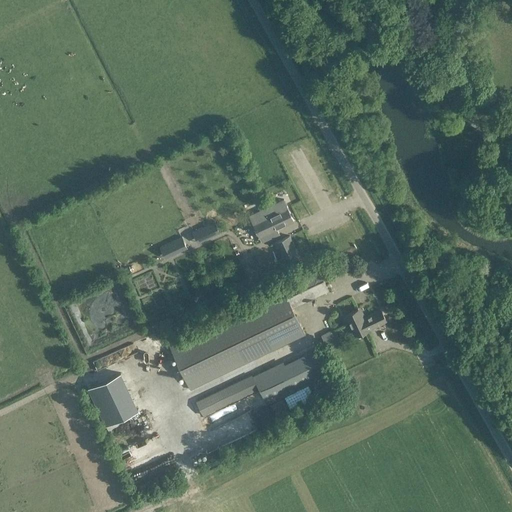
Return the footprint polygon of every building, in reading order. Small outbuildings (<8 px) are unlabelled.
[(260,237),(294,221),(284,199),(250,215),(260,237)] [(215,221),(193,231),(197,239),(219,229),(215,221)] [(283,259),(298,252),(290,235),(272,244),(274,247),(277,246),(283,259)] [(182,236),(161,247),(164,255),(186,244),(182,236)] [(169,344),(191,389),(252,360),(305,334),(293,307),(329,289),(323,279),(318,267),(275,287),(276,288),(243,303),(245,307),(169,344)] [(361,316),(358,309),(345,315),(355,336),(368,330),(367,327),(369,326),(370,329),(387,320),(381,309),(365,317),(364,314),(361,316)] [(160,320),(164,329),(171,325),(167,317),(160,320)] [(331,330),(321,334),(329,351),(342,345),(336,333),(333,335),(331,330)] [(315,354),(300,361),(310,383),(325,376),(315,354)] [(267,404),(310,383),(300,361),(257,382),(267,404)] [(120,373),(88,387),(106,426),(138,411),(120,373)] [(196,401),(203,416),(258,389),(252,375),(196,401)]
